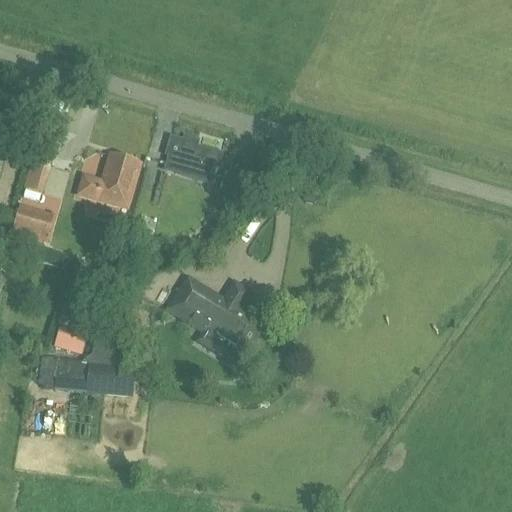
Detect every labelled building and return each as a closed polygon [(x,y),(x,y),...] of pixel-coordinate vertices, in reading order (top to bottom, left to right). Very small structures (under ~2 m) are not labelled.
[(170,172),(199,181),(203,167),(206,168),(210,153),(184,145),(186,139),(173,136),(172,140),(159,136),(155,153),(158,154),(154,167),(170,171),(170,172)] [(82,176),(77,196),(128,210),(141,165),(110,156),(103,182),(82,176)] [(55,217),(20,207),(12,236),(47,246),(55,217)] [(117,249),(101,244),(97,257),(114,262),(117,249)] [(207,294),(210,289),(189,277),(186,281),(172,305),(192,318),(206,296),(207,294)] [(234,284),(221,305),(206,296),(192,319),(207,328),(219,336),(216,342),(217,346),(227,353),(232,352),(236,345),(246,351),(262,326),(239,311),(249,294),(234,284)] [(121,370),(133,322),(116,317),(114,327),(101,324),(93,355),(86,362),(89,362),(89,367),(87,390),(86,396),(132,401),(135,371),(121,370)]
